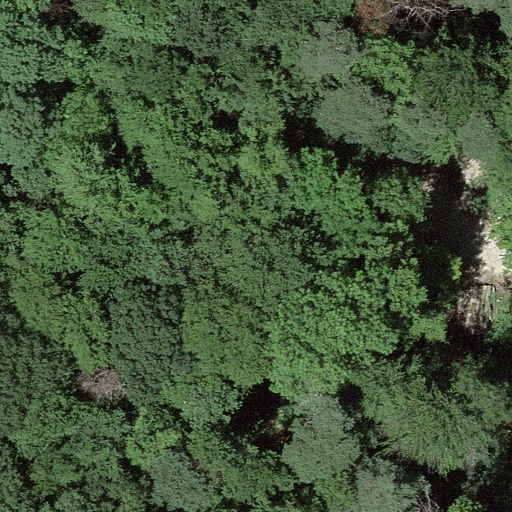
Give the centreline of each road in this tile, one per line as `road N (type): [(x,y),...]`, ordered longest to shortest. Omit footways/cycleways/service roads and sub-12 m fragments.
road 1 (track): [(511,265),(467,252),(0,193)]
road 2 (track): [(467,252),(97,0)]
